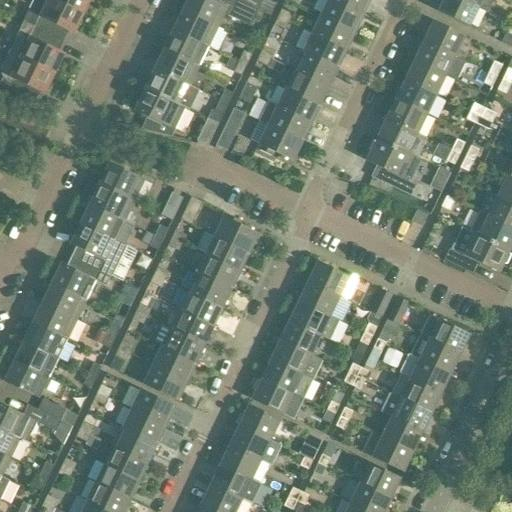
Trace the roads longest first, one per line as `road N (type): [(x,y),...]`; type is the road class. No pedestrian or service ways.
road 1 (residential): [(171,511),(305,212)]
road 2 (residential): [(128,0),(0,263)]
road 3 (residential): [(305,212),(407,0)]
road 4 (residential): [(511,309),(305,212)]
road 5 (residential): [(435,502),(497,373)]
